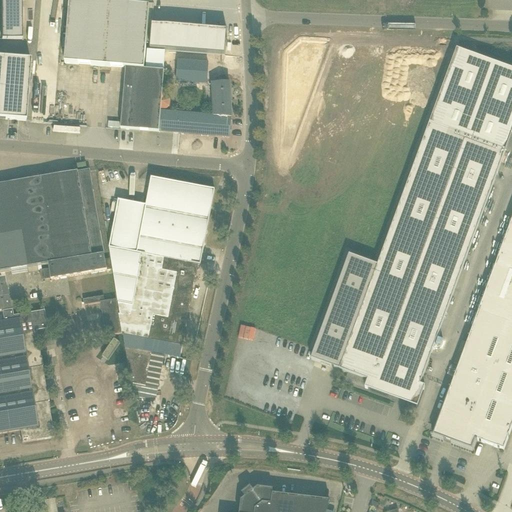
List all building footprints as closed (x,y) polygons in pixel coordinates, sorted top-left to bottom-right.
[(22,40),(21,0),(1,0),(2,40),(22,40)] [(179,132),(180,113),(160,112),(164,66),(145,64),(149,7),(70,1),(65,64),(126,69),(121,130),(159,133),(159,131),(179,132)] [(169,52),(171,27),(152,25),(150,50),(169,52)] [(187,53),(190,28),(171,27),(169,52),(187,53)] [(206,55),(208,30),(190,28),(187,53),(206,55)] [(225,56),(227,31),(208,30),(206,55),(225,56)] [(511,134),(511,70),(457,50),(340,371),(416,398),(511,134)] [(0,119),(26,121),(30,60),(0,57),(0,119)] [(174,83),(203,84),(203,68),(174,68),(174,83)] [(216,116),(231,116),(229,84),(215,85),(216,116)] [(215,137),(216,116),(180,113),(179,132),(178,134),(215,137)] [(229,139),(231,118),(231,116),(216,116),(215,137),(229,139)] [(105,260),(90,170),(0,185),(0,273),(27,269),(38,267),(49,265),(51,281),(107,271),(112,270),(110,259),(105,260)] [(90,172),(98,221),(104,220),(96,171),(90,172)] [(151,179),(146,206),(143,225),(206,237),(215,191),(151,179)] [(118,201),(117,207),(109,248),(120,315),(130,317),(140,267),(139,267),(141,254),(138,254),(143,225),(146,206),(118,201)] [(511,221),(451,389),(449,388),(449,389),(451,389),(433,437),(472,451),(475,441),(504,451),(511,428),(511,221)] [(130,317),(120,315),(119,315),(123,334),(123,336),(142,339),(149,341),(183,347),(198,266),(200,266),(206,237),(143,225),(138,254),(141,254),(139,267),(140,267),(130,317)] [(38,267),(27,269),(28,275),(39,273),(38,267)] [(106,336),(123,334),(119,315),(117,300),(104,302),(104,296),(83,300),(85,306),(101,304),(106,336)] [(2,312),(4,322),(16,398),(46,393),(42,367),(43,367),(41,358),(40,358),(36,331),(42,330),(47,329),(44,311),(13,317),(12,310),(2,312)] [(4,322),(0,323),(0,434),(20,431),(21,431),(16,398),(4,322)] [(114,339),(102,356),(108,360),(120,343),(114,339)] [(149,341),(142,339),(140,351),(125,348),(130,376),(132,386),(146,388),(153,354),(147,352),(149,341)] [(47,393),(46,393),(16,398),(21,431),(20,431),(22,443),(55,438),(53,429),(52,429),(48,403),(49,402),(47,393)] [(242,494),(245,498),(241,502),(239,511),(327,511),(330,502),(272,495),(273,490),(258,488),(254,492),(250,487),(242,494)]
